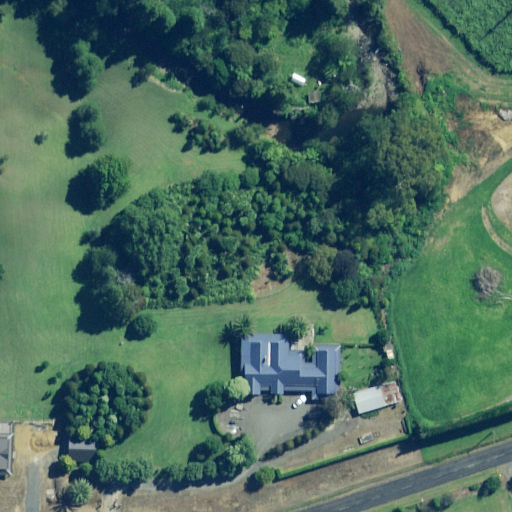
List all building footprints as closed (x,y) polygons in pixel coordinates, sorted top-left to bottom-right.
[(309,78),(308,87),(321,89),(322,80),(309,78)] [(294,336),(245,333),(244,370),(250,370),(249,396),(262,396),(262,390),(274,390),(274,395),(285,395),(285,390),(315,391),(314,399),(342,400),(344,348),(338,348),(321,347),(320,366),(305,365),(306,351),(293,351),(294,336)] [(404,403),(398,382),(355,393),(361,414),(404,403)] [(374,445),(368,427),(337,437),(342,455),(374,445)] [(11,440),(0,439),(0,470),(10,471),(11,440)]
